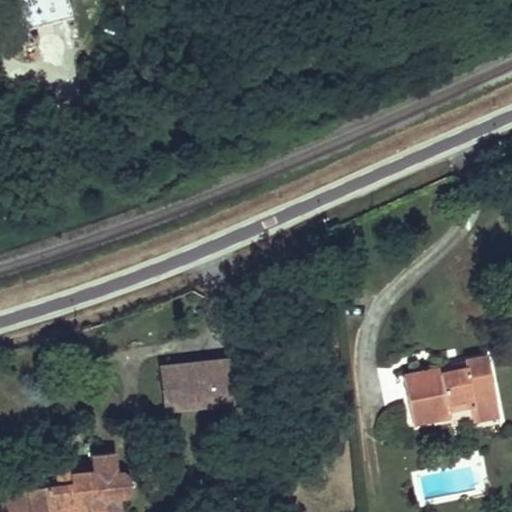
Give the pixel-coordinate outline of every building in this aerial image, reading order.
[(497,408),(487,357),(464,362),(465,368),(441,373),(403,377),(412,422),(449,415),(448,409),(472,404),(474,412),(497,408)] [(233,403),(228,359),(201,362),(161,366),(163,393),(178,392),(180,409),(233,403)] [(180,409),(178,392),(163,393),(165,411),(180,409)] [(498,414),(497,408),(474,412),(475,419),(498,414)] [(125,498),(137,483),(122,472),(116,472),(114,452),(90,455),(92,471),(69,474),(70,484),(56,486),(27,489),(29,511),(84,511),(100,510),(100,511),(120,511),(119,499),(125,498)] [(70,484),(69,474),(70,469),(55,471),(56,486),(70,484)] [(29,511),(27,489),(0,488),(0,496),(2,511),(29,511)]
